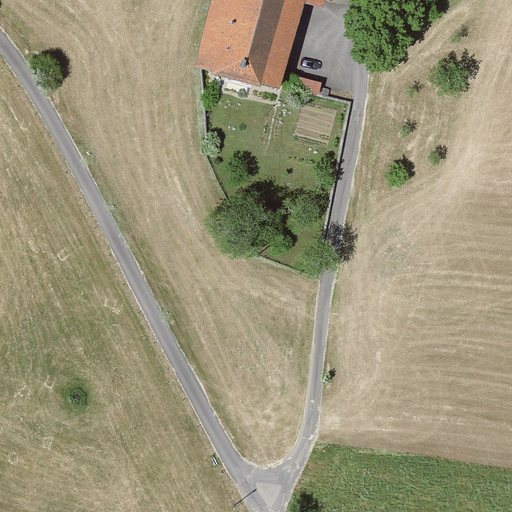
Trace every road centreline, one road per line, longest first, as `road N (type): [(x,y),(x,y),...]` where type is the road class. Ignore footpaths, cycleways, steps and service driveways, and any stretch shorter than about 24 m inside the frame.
road 1 (track): [(0,38),(38,94),(258,511)]
road 2 (track): [(279,511),(311,431),(326,291),(359,113),(362,0)]
